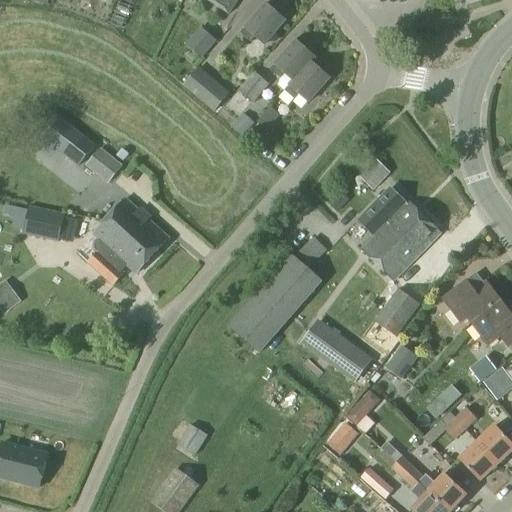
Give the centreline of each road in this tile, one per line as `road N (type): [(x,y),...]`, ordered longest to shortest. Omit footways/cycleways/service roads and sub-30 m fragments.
road 1 (residential): [(76,511),(170,320),(383,69)]
road 2 (tertiary): [(511,233),(472,169),(467,92)]
